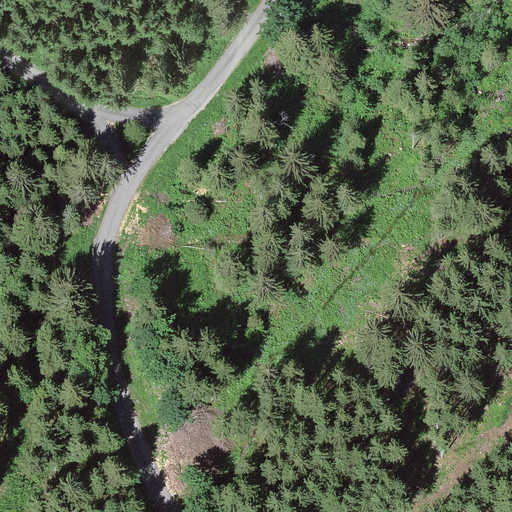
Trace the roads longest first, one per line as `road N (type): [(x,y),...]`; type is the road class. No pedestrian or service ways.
road 1 (unclassified): [(175,511),(130,423),(108,340),(102,257),(124,187)]
road 2 (unclassified): [(187,109),(272,0)]
